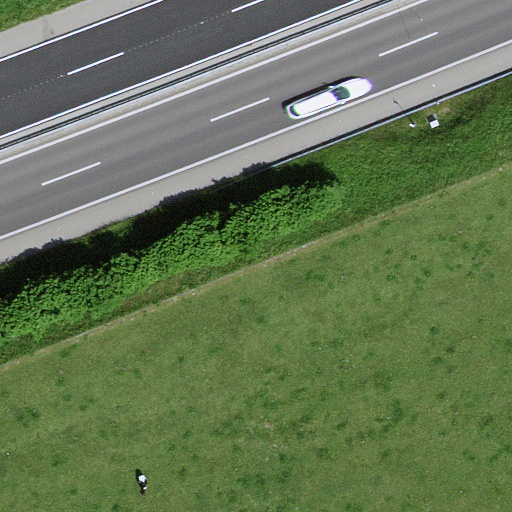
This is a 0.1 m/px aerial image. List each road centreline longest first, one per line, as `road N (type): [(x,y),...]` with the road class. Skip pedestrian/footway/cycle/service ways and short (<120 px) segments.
road 1 (motorway): [(0,198),(511,1)]
road 2 (motorway): [(256,0),(0,97)]
